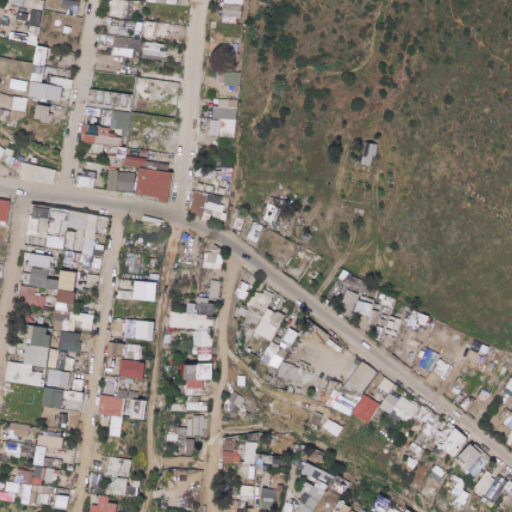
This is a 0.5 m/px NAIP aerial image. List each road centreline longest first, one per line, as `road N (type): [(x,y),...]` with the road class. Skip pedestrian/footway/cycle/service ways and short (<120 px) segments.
road 1 (residential): [(179,214),(236,247),(511,462)]
road 2 (residential): [(80,511),(123,203)]
road 3 (residential): [(206,511),(236,247)]
road 4 (residential): [(151,460),(179,214)]
road 5 (residential): [(179,214),(202,0)]
road 6 (residential): [(93,0),(68,194)]
road 7 (residential): [(0,368),(24,187)]
road 8 (residential): [(0,183),(179,214)]
